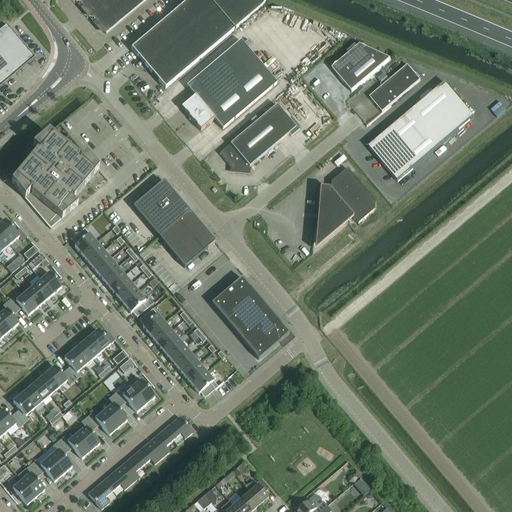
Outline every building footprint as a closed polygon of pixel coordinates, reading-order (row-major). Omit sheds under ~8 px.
[(77,0),(105,34),(146,0),(77,0)] [(260,7),(242,0),(188,0),(131,49),(165,89),(234,31),(235,32),(234,31),(263,6),(262,6),(260,7)] [(7,25),(0,30),(0,87),(35,58),(7,25)] [(222,130),(276,84),(240,41),(186,87),(194,97),(181,108),(200,131),(214,120),(222,130)] [(351,93),(390,60),(359,46),(331,69),(351,93)] [(392,64),(385,69),(391,77),(398,72),(392,64)] [(382,113),(420,81),(407,66),(369,98),(382,113)] [(397,182),(474,118),(445,84),(368,148),(397,182)] [(496,85),(494,90),(505,94),(507,88),(496,85)] [(248,175),(249,168),(296,128),(276,105),(219,154),(235,173),(248,175)] [(128,134),(135,141),(139,137),(132,130),(128,134)] [(11,183),(25,199),(26,198),(32,203),(30,206),(50,230),(77,207),(70,201),(71,199),(73,201),(98,170),(85,154),(79,161),(77,160),(79,159),(48,133),(32,147),(39,153),(38,154),(36,153),(11,183)] [(319,188),(314,250),(353,218),(358,224),(374,210),(374,201),(347,169),(331,183),(330,190),(328,188),(319,188)] [(215,243),(192,215),(163,182),(133,207),(184,269),(215,243)] [(5,221),(0,224),(0,233),(10,245),(19,238),(5,221)] [(74,247),(81,256),(96,243),(84,229),(81,232),(86,238),(74,247)] [(1,253),(10,245),(0,233),(0,261),(0,262),(5,258),(1,253)] [(43,237),(31,245),(36,251),(47,243),(43,237)] [(81,256),(88,264),(103,252),(96,243),(81,256)] [(88,264),(95,272),(110,260),(103,252),(88,264)] [(41,255),(33,261),(30,264),(35,269),(46,260),(41,255)] [(95,272),(102,281),(117,268),(110,260),(95,272)] [(171,274),(175,271),(167,262),(164,265),(171,274)] [(102,281),(109,289),(124,276),(117,268),(102,281)] [(49,274),(41,281),(53,296),(61,288),(49,274)] [(109,289),(116,297),(131,285),(124,276),(109,289)] [(289,334),(241,279),(211,304),(258,360),(289,334)] [(45,303),(53,296),(41,281),(32,288),(45,303)] [(77,290),(69,294),(72,301),(83,295),(78,284),(75,286),(77,290)] [(116,297),(123,305),(138,293),(131,285),(116,297)] [(36,310),(45,303),(32,288),(24,295),(36,310)] [(150,307),(138,293),(123,305),(131,314),(132,313),(137,318),(150,307)] [(28,317),(36,310),(24,295),(16,302),(13,298),(8,302),(17,313),(21,309),(28,317)] [(12,317),(17,313),(8,302),(3,307),(6,310),(0,315),(0,320),(10,332),(18,325),(12,317)] [(142,328),(150,336),(164,324),(152,310),(149,312),(154,318),(142,328)] [(10,332),(0,320),(0,337),(2,339),(10,332)] [(150,336),(157,345),(171,332),(164,324),(150,336)] [(89,338),(101,353),(115,342),(108,333),(103,337),(98,331),(89,338)] [(157,345),(164,353),(178,341),(171,332),(157,345)] [(93,360),(101,353),(89,338),(81,345),(93,360)] [(164,353),(170,361),(185,349),(178,341),(164,353)] [(85,367),(93,360),(81,345),(73,352),(85,367)] [(170,361),(177,369),(192,357),(185,349),(170,361)] [(77,374),(85,367),(73,352),(64,360),(70,367),(66,371),(75,382),(80,378),(77,374)] [(184,378),(199,365),(192,357),(177,369),(184,378)] [(184,378),(191,386),(206,374),(199,365),(184,378)] [(55,368),(46,375),(58,389),(67,382),(70,386),(75,382),(66,371),(61,375),(55,368)] [(218,388),(206,374),(191,386),(199,394),(210,385),(215,390),(218,388)] [(50,396),(58,389),(46,375),(38,382),(50,396)] [(128,385),(132,389),(146,406),(155,398),(137,378),(128,385)] [(38,382),(29,389),(42,403),(50,396),(38,382)] [(71,396),(74,400),(86,390),(83,386),(71,396)] [(33,410),(42,403),(29,389),(21,396),(33,410)] [(118,392),(113,396),(123,407),(127,403),(137,414),(146,406),(132,389),(123,397),(118,392)] [(19,411),(14,415),(23,425),(29,421),(25,417),(33,410),(21,396),(13,403),(19,411)] [(123,407),(113,396),(108,400),(113,405),(104,412),(118,429),(127,422),(118,411),(123,407)] [(18,429),(23,425),(14,415),(10,419),(3,411),(0,413),(0,424),(7,433),(15,426),(18,429)] [(91,415),(86,419),(95,430),(100,426),(109,437),(118,429),(104,412),(95,420),(91,415)] [(164,431),(173,442),(181,436),(185,441),(193,434),(179,418),(164,431)] [(85,428),(76,436),(91,453),(100,445),(90,434),(95,430),(86,419),(81,423),(85,428)] [(61,420),(53,427),(57,432),(64,425),(61,420)] [(173,442),(164,431),(149,444),(162,460),(170,453),(166,449),(173,442)] [(63,438),(58,442),(68,453),(72,449),(82,460),(91,453),(76,436),(68,443),(63,438)] [(58,451),(49,459),(63,476),(72,468),(63,457),(68,453),(58,442),(53,446),(58,451)] [(162,460),(149,444),(134,457),(143,468),(150,461),(154,466),(162,460)] [(143,468),(134,457),(118,470),(132,485),(139,479),(135,474),(143,468)] [(36,461),(31,465),(40,476),(45,472),(54,483),(63,476),(49,459),(40,466),(36,461)] [(30,475),(21,482),(36,499),(45,491),(35,480),(40,476),(31,465),(26,470),(30,475)] [(237,477),(242,473),(239,469),(233,473),(237,477)] [(132,485),(118,470),(103,482),(112,493),(120,487),(124,492),(132,485)] [(227,483),(235,476),(232,472),(223,480),(227,483)] [(354,484),(358,478),(354,474),(348,476),(348,483),(354,484)] [(361,479),(355,485),(360,490),(366,485),(363,482),(361,479)] [(269,489),(261,480),(256,484),(254,482),(244,487),(249,493),(260,506),(268,498),(264,493),(269,489)] [(26,507),(36,499),(21,482),(12,490),(26,507)] [(112,493),(103,482),(88,495),(101,511),(109,504),(105,499),(112,493)] [(216,497),(210,491),(204,496),(211,504),(213,507),(215,505),(216,497)] [(251,511),(252,511),(260,506),(249,493),(241,500),(251,511)] [(236,494),(227,501),(229,502),(233,507),(236,511),(251,511),(241,500),(236,494)] [(322,503),(321,502),(321,500),(319,497),(317,496),(315,495),(309,500),(295,511),(321,511),(327,507),(323,502),(322,503)] [(203,510),(211,504),(204,496),(196,503),(203,510)] [(229,502),(220,510),(222,511),(236,511),(233,507),(229,502)]
